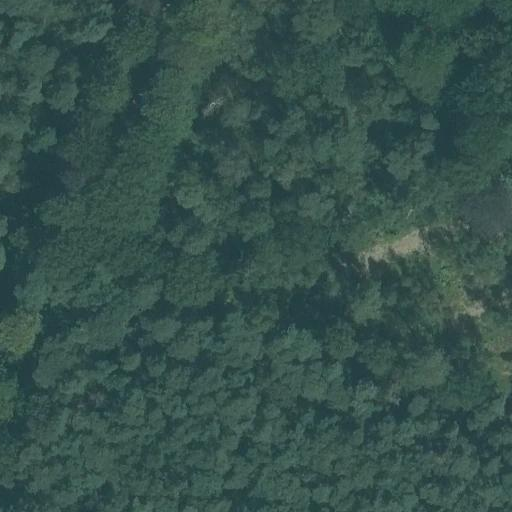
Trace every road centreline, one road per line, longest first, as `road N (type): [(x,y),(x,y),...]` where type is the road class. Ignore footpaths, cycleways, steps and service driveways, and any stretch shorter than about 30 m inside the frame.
road 1 (track): [(511,423),(91,237)]
road 2 (track): [(187,0),(91,237)]
road 3 (track): [(91,237),(0,433)]
